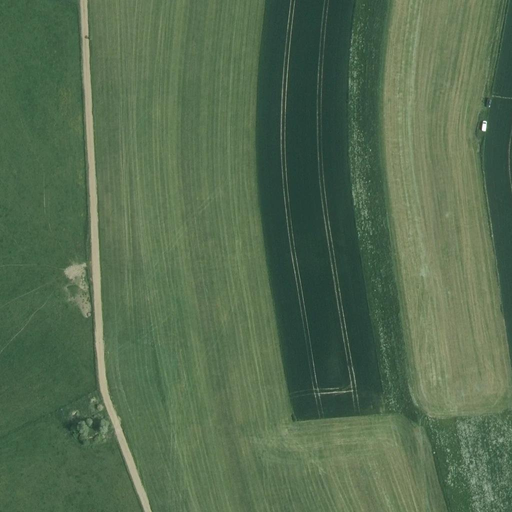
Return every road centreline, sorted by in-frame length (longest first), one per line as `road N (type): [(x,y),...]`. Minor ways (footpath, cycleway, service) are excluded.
road 1 (track): [(148,511),(102,387),(82,0)]
road 2 (track): [(507,0),(483,130)]
